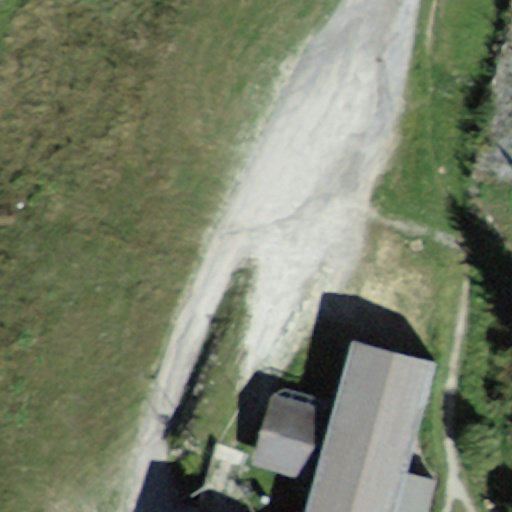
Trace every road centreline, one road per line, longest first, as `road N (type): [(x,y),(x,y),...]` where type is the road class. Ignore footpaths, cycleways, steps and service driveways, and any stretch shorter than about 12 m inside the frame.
road 1 (track): [(384,0),(352,27),(225,242),(176,385),(145,511)]
road 2 (track): [(383,122),(323,286),(233,445)]
road 3 (track): [(388,0),(394,60),(383,122)]
